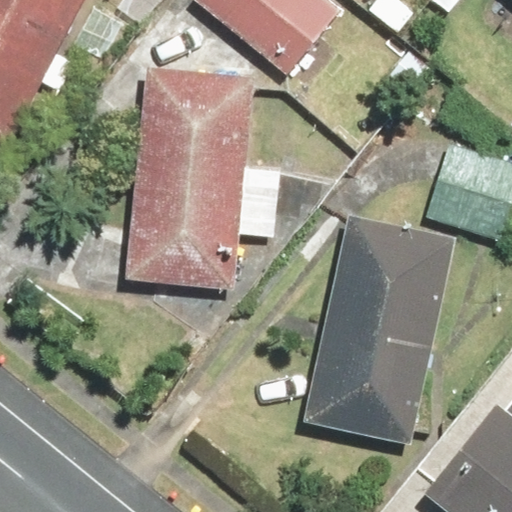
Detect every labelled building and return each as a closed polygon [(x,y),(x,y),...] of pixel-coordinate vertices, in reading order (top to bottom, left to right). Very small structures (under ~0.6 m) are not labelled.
[(0,0),(0,138),(15,146),(87,0),(0,0)] [(339,0),(203,0),(295,74),(349,8),(339,0)] [(259,72),(152,63),(134,274),(242,283),(246,233),(279,236),(284,171),(251,169),(259,72)] [(511,217),(511,161),(440,149),(428,220),(509,234),(511,217)] [(461,233),(355,210),(310,417),(416,440),(461,233)] [(511,511),(511,397),(506,404),(503,401),(432,490),(459,511),(511,511)]
